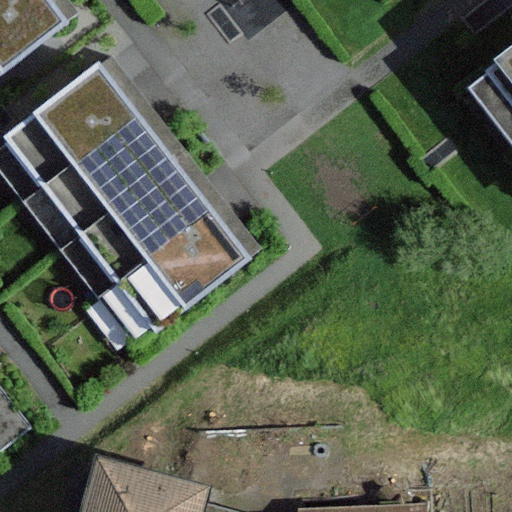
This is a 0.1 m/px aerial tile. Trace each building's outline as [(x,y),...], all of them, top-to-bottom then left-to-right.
[(62,0),(0,0),(0,87),(81,25),(62,0)] [(115,62),(6,142),(149,336),(258,257),(115,62)] [(511,63),(475,92),(511,140),(511,63)] [(446,511),(324,352),(210,447),(259,511),(446,511)] [(0,456),(30,433),(0,395),(0,456)]
